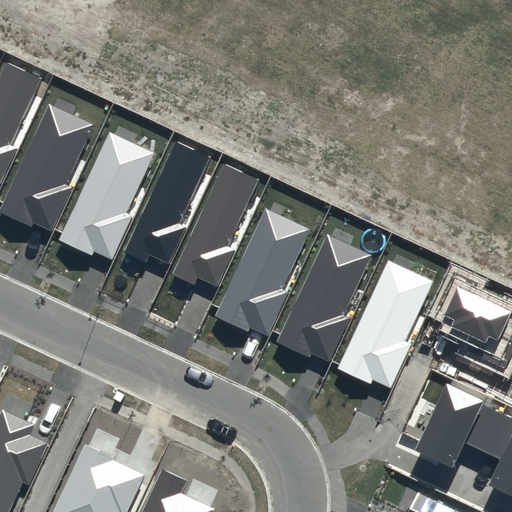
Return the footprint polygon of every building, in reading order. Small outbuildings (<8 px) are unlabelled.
[(10,145),(41,78),(5,62),(0,72),(0,185),(17,148),(10,145)] [(94,124),(49,104),(0,209),(0,211),(33,226),(34,223),(52,231),(72,188),(66,185),(94,124)] [(155,153),(109,132),(59,240),(92,255),(94,251),(112,259),(133,215),(127,213),(155,153)] [(180,224),(210,157),(176,142),(126,252),(147,261),(149,255),(169,264),(186,227),(180,224)] [(258,180),(224,164),(172,275),(195,286),(198,279),(217,287),(234,249),(227,246),(258,180)] [(310,229),(266,209),(216,316),(248,331),(250,328),(268,336),(289,292),(282,289),(310,229)] [(370,256),(328,235),(277,341),(310,357),(312,353),(330,362),(351,319),(342,315),(370,256)] [(434,282),(389,260),(337,368),(370,384),(372,379),(390,387),(412,343),(406,340),(434,282)] [(479,283),(454,272),(432,319),(469,336),(463,349),(505,368),(511,352),(511,311),(474,294),(479,283)] [(511,414),(447,384),(416,450),(454,468),(466,443),(501,459),(488,486),(511,496),(511,414)] [(29,485),(49,442),(31,434),(35,424),(2,409),(0,413),(0,511),(8,511),(23,482),(29,485)] [(127,511),(145,475),(83,446),(52,511),(127,511)] [(187,480),(163,469),(142,511),(213,511),(215,509),(181,493),(187,480)] [(464,511),(420,491),(410,511),(464,511)]
